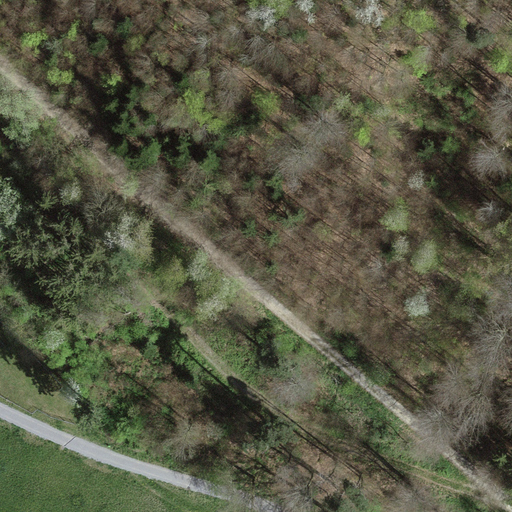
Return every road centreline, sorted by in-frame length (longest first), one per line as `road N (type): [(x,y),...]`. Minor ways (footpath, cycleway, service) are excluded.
road 1 (track): [(504,511),(0,65)]
road 2 (track): [(0,407),(100,455),(285,511)]
